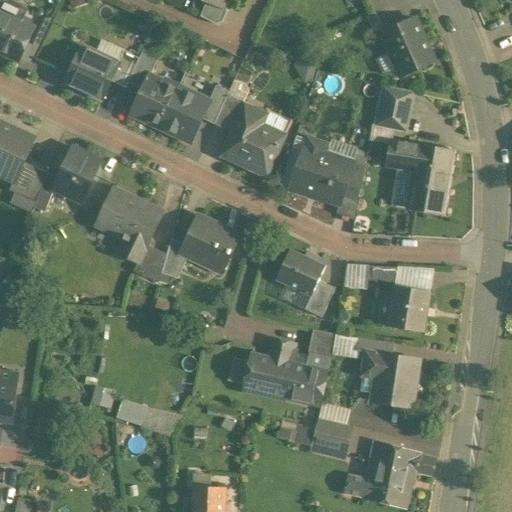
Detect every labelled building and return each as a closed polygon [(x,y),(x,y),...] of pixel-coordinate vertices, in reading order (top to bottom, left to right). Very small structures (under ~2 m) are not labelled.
[(28,14),(32,0),(7,0),(5,6),(28,14)] [(87,0),(68,0),(72,12),(89,6),(87,0)] [(201,0),(208,2),(224,9),(227,0),(201,0)] [(224,9),(208,2),(201,17),(216,25),(223,22),(228,11),(224,9)] [(0,11),(0,51),(19,61),(34,28),(33,27),(32,22),(23,17),(18,21),(0,11)] [(416,19),(384,33),(392,50),(391,51),(402,77),(420,68),(417,62),(419,61),(432,55),(416,19)] [(98,53),(83,46),(66,82),(103,100),(112,81),(119,66),(118,65),(97,55),(98,53)] [(140,58),(128,83),(144,90),(150,76),(151,76),(159,57),(144,50),(140,58)] [(118,65),(119,66),(112,81),(126,88),(128,83),(140,58),(124,51),(118,65)] [(323,57),(308,51),(305,59),(320,64),(323,57)] [(151,76),(150,76),(144,90),(141,95),(133,114),(134,118),(143,122),(148,121),(161,127),(180,86),(165,78),(161,81),(151,76)] [(315,79),(304,76),(300,87),(311,91),(315,79)] [(342,82),(326,77),(321,94),(336,99),(342,82)] [(211,100),(180,86),(161,127),(175,133),(173,136),(191,144),(211,100)] [(379,113),(406,119),(407,118),(412,93),(385,87),(379,113)] [(246,104),(228,96),(215,124),(233,132),(245,105),(246,104)] [(265,115),(245,105),(233,132),(223,155),(266,175),(284,135),(261,124),(265,115)] [(261,124),(284,135),(290,123),(267,113),(265,115),(261,124)] [(406,119),(379,113),(378,119),(387,121),(386,127),(399,130),(406,132),(409,119),(407,118),(406,119)] [(397,143),(399,130),(386,127),(387,121),(378,119),(372,144),(392,148),(393,142),(397,143)] [(34,138),(0,122),(0,173),(14,181),(15,180),(23,162),(34,138)] [(352,162),(324,152),(327,144),(309,137),(304,151),(291,186),(303,191),(304,188),(338,201),(342,192),(352,162)] [(397,143),(393,142),(392,148),(389,167),(394,168),(388,205),(444,214),(454,152),(397,143)] [(102,161),(74,148),(59,179),(54,190),(58,192),(82,203),(102,161)] [(295,148),(282,183),(291,186),(304,151),(295,148)] [(352,162),(342,192),(359,198),(367,158),(355,154),(352,162)] [(23,162),(15,180),(20,182),(28,164),(23,162)] [(49,174),(28,164),(20,182),(15,193),(37,203),(49,174)] [(37,203),(35,207),(48,212),(58,192),(54,190),(59,179),(49,174),(37,203)] [(162,212),(116,190),(117,188),(115,187),(96,228),(97,228),(99,224),(126,237),(125,239),(126,240),(119,254),(139,263),(140,263),(148,245),(165,210),(164,210),(162,212)] [(359,198),(342,192),(338,201),(335,210),(355,218),(359,198)] [(239,237),(199,218),(186,245),(181,256),(188,259),(191,253),(208,261),(207,264),(223,272),(239,237)] [(186,245),(173,239),(168,255),(163,274),(170,276),(179,279),(188,259),(181,256),(186,245)] [(148,245),(140,263),(139,263),(134,272),(160,284),(163,274),(168,255),(148,245)] [(326,267),(291,250),(277,280),(312,297),(320,281),(326,267)] [(369,288),(370,280),(370,266),(347,265),(347,287),(369,288)] [(397,281),(395,286),(431,292),(435,267),(399,265),(399,268),(397,281)] [(399,268),(370,266),(370,280),(397,281),(399,268)] [(170,276),(163,274),(160,284),(167,286),(170,276)] [(320,281),(312,297),(306,310),(323,318),(336,289),(320,281)] [(431,292),(395,286),(389,326),(424,331),(431,292)] [(309,353),(330,358),(329,359),(333,360),(337,335),(314,330),(309,353)] [(395,344),(360,338),(358,351),(367,353),(367,352),(393,356),(395,344)] [(295,346),(274,341),(269,360),(291,364),(293,353),(295,346)] [(393,356),(367,352),(367,353),(363,375),(376,377),(372,401),(413,408),(420,361),(393,356)] [(309,360),(298,358),(299,354),(293,353),(291,364),(293,365),(286,398),(320,406),(329,359),(330,358),(309,353),(309,354),(310,355),(309,360)] [(269,360),(254,356),(246,391),(286,401),(286,398),(293,365),(291,364),(269,360)] [(0,423),(14,425),(20,373),(0,370),(0,423)] [(93,377),(81,374),(79,382),(91,385),(93,377)] [(110,391),(95,388),(91,403),(106,407),(110,391)] [(149,406),(132,401),(125,424),(143,429),(149,406)] [(184,415),(149,406),(143,429),(171,437),(184,415)] [(352,427),(319,419),(317,431),(313,446),(312,448),(345,457),(352,427)] [(317,431),(302,428),(298,442),(313,446),(317,431)] [(214,431),(198,430),(197,440),(213,441),(214,431)] [(437,458),(375,443),(367,480),(363,497),(406,508),(416,473),(433,477),(437,458)] [(196,476),(195,486),(211,487),(212,477),(196,476)] [(367,480),(352,476),(348,494),(363,497),(367,480)] [(211,487),(195,486),(194,511),(226,511),(227,487),(211,487)] [(17,500),(14,511),(39,511),(41,504),(17,500)]
